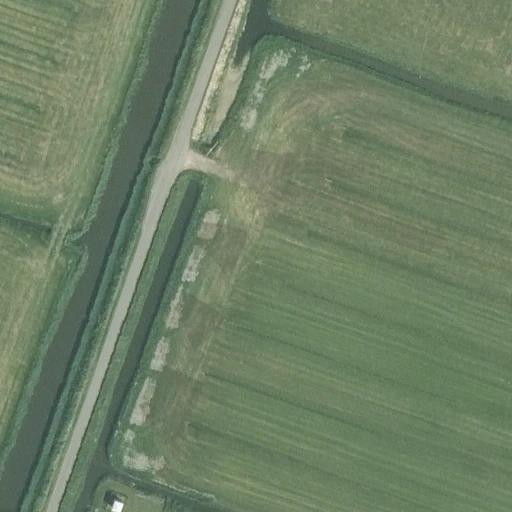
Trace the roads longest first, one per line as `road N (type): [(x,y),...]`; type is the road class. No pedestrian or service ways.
road 1 (unclassified): [(55,511),(231,0)]
road 2 (track): [(511,149),(419,116),(365,122),(232,177),(178,155)]
